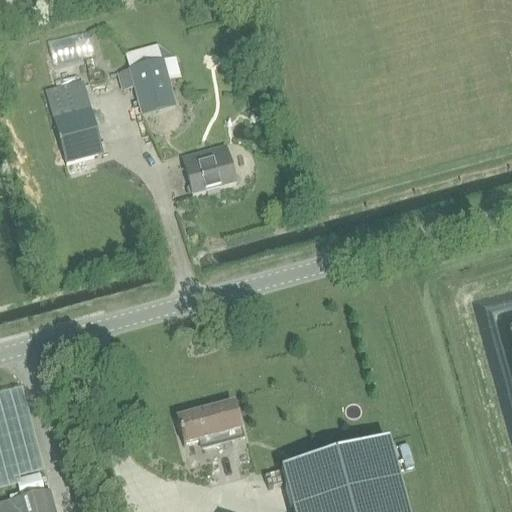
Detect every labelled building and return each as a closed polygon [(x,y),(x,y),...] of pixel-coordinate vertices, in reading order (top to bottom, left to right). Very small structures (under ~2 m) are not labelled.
[(141,120),(174,111),(162,65),(129,74),(141,120)] [(102,158),(90,113),(82,85),(45,95),(65,168),(102,158)] [(225,151),(182,162),(192,199),(235,188),(225,151)] [(77,419),(83,417),(80,407),(74,409),(77,419)] [(201,452),(240,441),(231,409),(211,415),(176,424),(183,450),(199,445),(201,452)] [(289,511),(404,511),(386,446),(280,476),(289,511)] [(48,511),(45,498),(0,509),(0,511),(48,511)]
